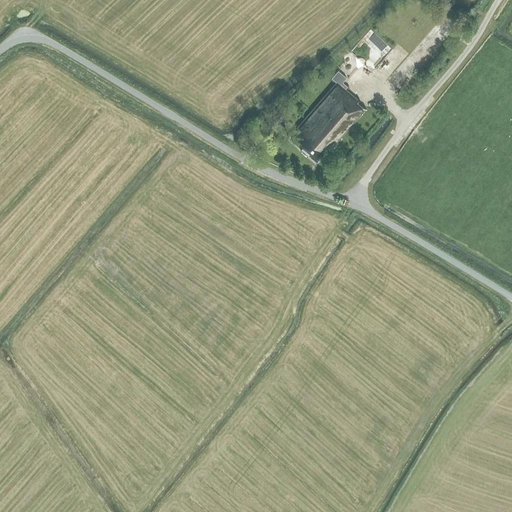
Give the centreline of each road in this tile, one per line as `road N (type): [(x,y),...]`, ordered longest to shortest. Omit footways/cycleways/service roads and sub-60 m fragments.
road 1 (unclassified): [(352,204),(242,158),(44,40),(16,40),(0,50)]
road 2 (unclassified): [(352,204),(498,0)]
road 3 (unclassified): [(511,298),(352,204)]
